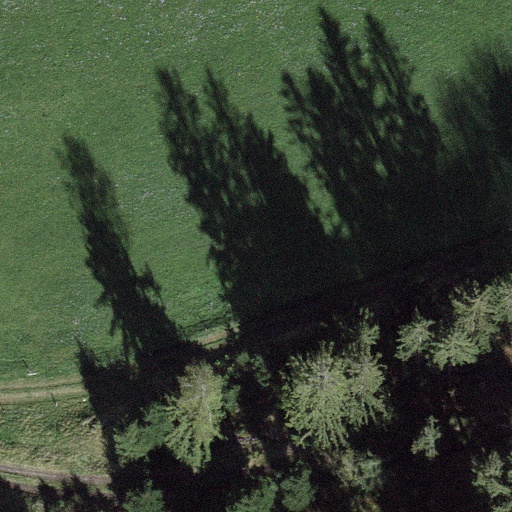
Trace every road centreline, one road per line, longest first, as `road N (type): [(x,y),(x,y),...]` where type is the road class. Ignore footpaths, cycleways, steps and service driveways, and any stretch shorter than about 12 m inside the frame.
road 1 (track): [(511,239),(116,374),(0,386)]
road 2 (track): [(511,426),(243,472),(60,484),(0,468)]
